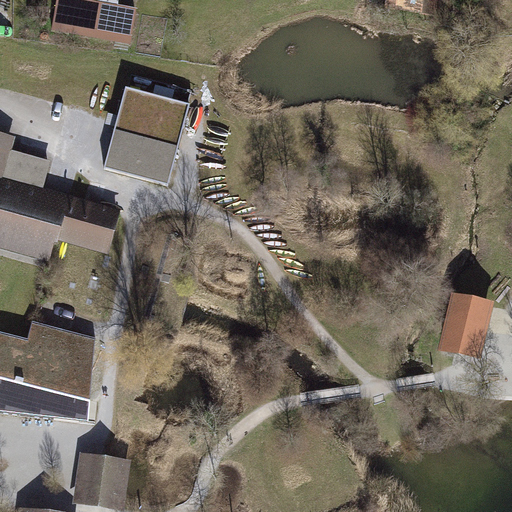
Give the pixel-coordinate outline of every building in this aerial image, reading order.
[(56,0),(51,29),(131,43),(137,11),(79,0),(56,0)] [(389,0),(388,13),(437,19),(439,0),(389,0)] [(191,109),(127,94),(107,172),(172,188),(191,109)] [(0,253),(49,268),(56,244),(106,258),(119,214),(3,180),(16,139),(0,134),(0,253)] [(492,306),(456,297),(443,350),(480,359),(492,306)] [(29,342),(0,335),(0,412),(89,424),(95,339),(33,322),(29,342)] [(99,458),(83,455),(77,501),(93,504),(124,508),(131,462),(99,458)]
